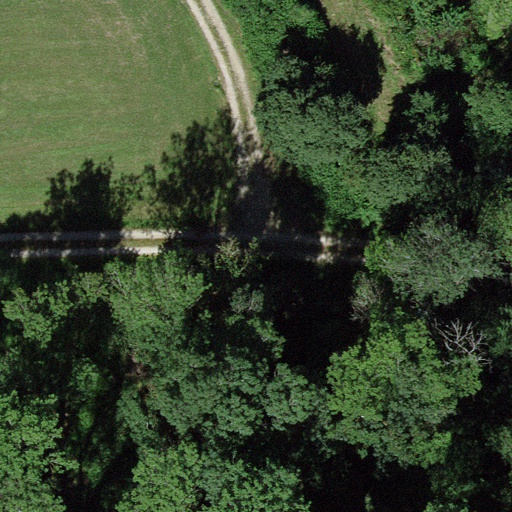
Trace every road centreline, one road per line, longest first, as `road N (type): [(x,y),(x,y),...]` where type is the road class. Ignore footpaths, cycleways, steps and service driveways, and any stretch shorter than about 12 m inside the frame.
road 1 (track): [(511,263),(278,241),(0,253)]
road 2 (track): [(278,241),(241,77),(200,0)]
